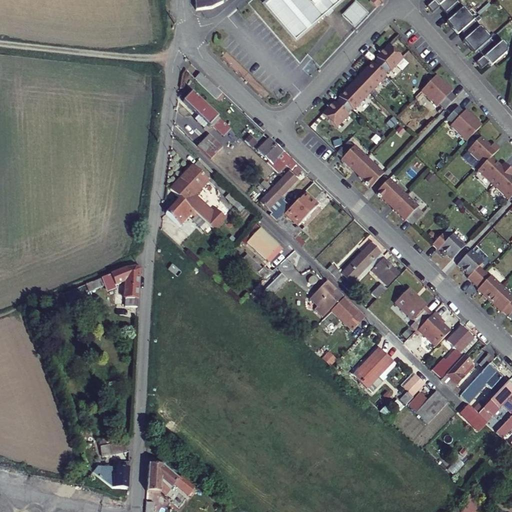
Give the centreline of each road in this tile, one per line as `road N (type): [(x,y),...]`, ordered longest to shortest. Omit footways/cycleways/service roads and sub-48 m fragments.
road 1 (residential): [(165,129),(468,411)]
road 2 (residential): [(135,511),(148,259),(165,129)]
road 3 (residential): [(511,352),(277,125)]
road 4 (residential): [(277,125),(403,1)]
road 5 (track): [(0,42),(175,59)]
road 6 (residential): [(403,1),(511,127)]
road 7 (residential): [(277,125),(185,40)]
